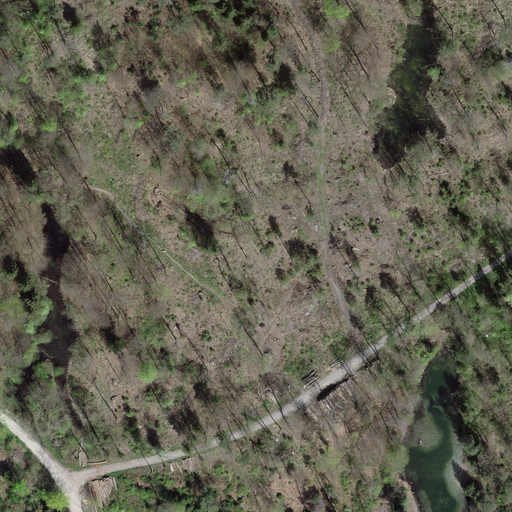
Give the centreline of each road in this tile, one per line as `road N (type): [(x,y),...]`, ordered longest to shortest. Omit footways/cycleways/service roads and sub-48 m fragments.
road 1 (track): [(60,477),(206,445),(363,369),(511,250)]
road 2 (track): [(0,416),(50,462),(76,511)]
